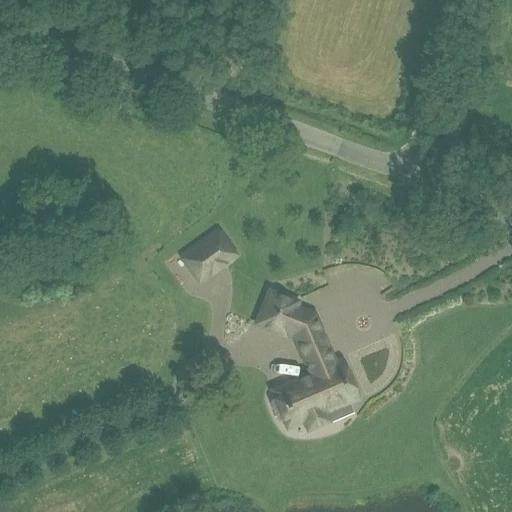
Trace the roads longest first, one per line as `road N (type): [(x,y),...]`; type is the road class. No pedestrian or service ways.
road 1 (unclassified): [(407,176),(0,35)]
road 2 (unclassified): [(407,176),(462,0)]
